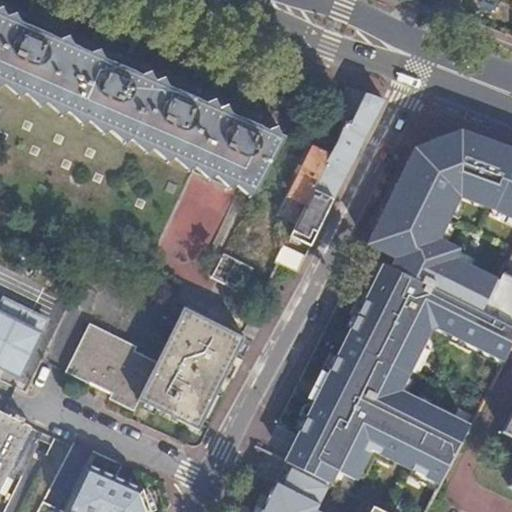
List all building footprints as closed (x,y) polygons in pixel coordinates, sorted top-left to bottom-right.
[(443,0),(439,10),(454,16),(460,0),(443,0)] [(250,187),(257,191),(268,171),(274,159),(285,139),(96,57),(0,13),(0,83),(7,86),(19,98),(25,94),(44,103),(57,116),(67,113),(106,130),(121,145),(129,140),(153,151),(165,162),(172,159),(195,169),(199,162),(229,178),(230,177),(250,187)] [(312,189),(334,200),(382,100),(346,88),(331,119),(344,124),(329,156),(312,189)] [(511,140),(424,98),(258,435),(415,511),(431,511),(511,348),(511,339),(466,317),(511,224),(511,140)] [(296,225),(312,189),(329,156),(311,147),(277,216),(296,225)] [(289,237),(310,248),(334,200),(312,189),(296,225),(289,237)] [(277,262),(298,272),(307,255),(285,244),(277,262)] [(212,278),(242,293),(253,269),(224,254),(212,278)] [(511,277),(501,272),(497,282),(482,311),(511,326),(511,277)] [(0,363),(7,367),(21,375),(47,321),(7,300),(0,312),(0,363)] [(186,312),(159,365),(140,402),(198,431),(245,341),(186,312)] [(0,423),(0,494),(33,427),(5,414),(0,423)] [(67,511),(69,511),(94,461),(88,459),(63,510),(67,511)] [(154,511),(148,488),(94,461),(69,511),(154,511)] [(59,465),(46,502),(57,506),(71,469),(59,465)] [(318,511),(317,511),(331,484),(294,466),(284,485),(277,481),(260,511),(386,511),(374,506),(370,511),(318,511)]
